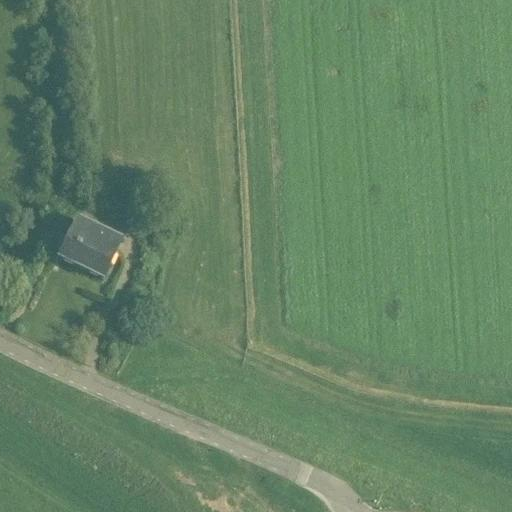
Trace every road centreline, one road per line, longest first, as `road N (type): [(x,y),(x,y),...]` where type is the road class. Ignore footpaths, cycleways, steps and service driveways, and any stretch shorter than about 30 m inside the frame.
road 1 (unclassified): [(350,511),(309,477),(0,343)]
road 2 (track): [(163,418),(259,511)]
